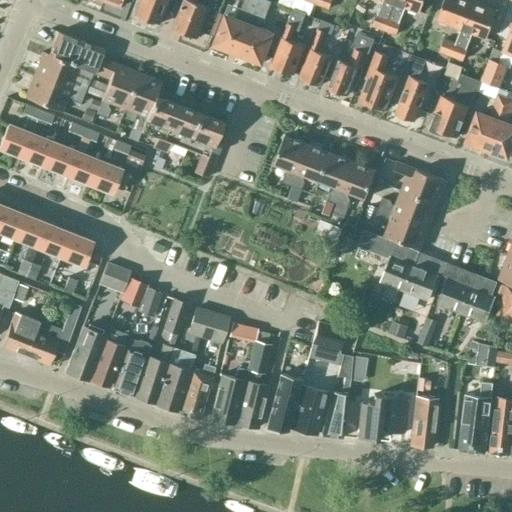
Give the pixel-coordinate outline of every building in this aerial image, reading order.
[(103,0),(102,2),(120,8),(122,0),(103,0)] [(140,0),(140,1),(135,14),(146,19),(147,21),(153,24),(155,22),(159,24),(168,0),(140,0)] [(196,2),(196,0),(183,0),(173,29),(196,38),(208,7),(196,2)] [(213,44),(237,53),(257,0),(243,0),(236,19),(225,14),(213,44)] [(263,0),(257,0),(237,53),(260,62),(272,32),(259,27),(269,2),(263,0)] [(317,0),(316,5),(314,4),(324,8),(328,10),(330,0),(317,0)] [(371,26),(383,30),(394,0),(381,0),(376,13),(371,26)] [(394,0),(383,30),(395,35),(400,22),(398,22),(404,7),(418,13),(423,0),(394,0)] [(443,0),(436,19),(458,28),(460,29),(471,0),(470,0),(443,0)] [(460,29),(458,28),(452,43),(454,44),(450,56),(462,61),(466,50),(465,49),(471,33),(486,38),(497,10),(471,0),(460,29)] [(291,10),(286,23),(270,66),(279,70),(281,72),(287,75),(290,73),(292,74),(303,45),(288,40),(292,30),(298,32),(305,13),(292,8),(291,10)] [(333,24),(328,23),(320,20),(317,28),(299,77),(308,80),(309,83),(315,85),(318,84),(320,85),(332,56),(317,50),(324,32),(330,34),(333,24)] [(511,23),(502,50),(492,47),(488,59),(480,80),(480,81),(498,88),(508,91),(511,81),(511,69),(509,68),(511,59),(511,23)] [(57,31),(48,54),(75,65),(84,42),(57,31)] [(353,48),(354,49),(348,63),(337,59),(326,87),(346,95),(363,52),(366,53),(372,38),(358,34),(353,48)] [(454,44),(452,43),(442,39),(438,52),(450,56),(454,44)] [(84,42),(75,65),(79,66),(104,76),(109,62),(99,58),(103,49),(84,42)] [(381,45),(378,52),(376,51),(366,77),(368,78),(359,100),(372,105),(370,108),(381,111),(382,109),(384,109),(397,76),(382,70),(390,48),(381,45)] [(42,51),(33,74),(84,93),(87,84),(79,80),(75,83),(72,82),(79,66),(75,65),(48,54),(42,51)] [(424,58),(418,56),(409,53),(405,65),(402,74),(409,76),(395,114),(397,114),(398,117),(404,119),(406,118),(413,121),(427,82),(417,78),(420,68),(424,58)] [(114,64),(95,113),(105,117),(108,109),(107,105),(108,102),(111,103),(124,108),(137,73),(114,64)] [(137,73),(124,108),(136,113),(131,127),(141,131),(155,96),(160,81),(137,73)] [(480,81),(480,80),(460,73),(456,82),(460,83),(453,100),(442,96),(429,129),(441,134),(442,132),(455,137),(466,106),(470,107),(480,81)] [(84,93),(33,74),(24,97),(60,111),(66,95),(70,96),(72,100),(80,103),(84,93)] [(104,84),(92,80),(88,92),(100,97),(104,84)] [(477,145),(486,149),(506,97),(497,94),(489,116),(477,111),(465,141),(468,142),(469,144),(475,146),(477,145)] [(222,122),(155,96),(141,131),(156,137),(152,146),(166,152),(170,143),(200,154),(194,172),(207,177),(226,127),(220,125),(222,122)] [(511,99),(506,97),(486,149),(495,152),(496,154),(501,156),(504,155),(507,156),(511,142),(511,124),(506,122),(511,105),(511,99)] [(37,119),(41,110),(25,104),(21,113),(26,115),(20,128),(7,123),(0,140),(0,148),(22,157),(32,133),(30,132),(35,118),(37,119)] [(94,111),(85,108),(80,119),(90,122),(94,111)] [(53,115),(41,110),(37,119),(49,124),(53,115)] [(85,138),(89,129),(70,122),(66,131),(85,138)] [(97,133),(89,129),(85,138),(94,142),(97,133)] [(46,167),(56,142),(32,133),(22,157),(46,167)] [(291,186),(307,144),(284,135),(273,163),(287,168),(281,182),(291,186)] [(141,161),(145,151),(115,139),(111,149),(141,161)] [(70,176),(80,152),(56,142),(46,167),(70,176)] [(329,152),(307,144),(291,186),(301,190),(306,176),(319,180),(329,152)] [(94,186),(104,162),(80,152),(70,176),(94,186)] [(352,161),(329,152),(319,180),(332,185),(326,199),(336,203),(352,161)] [(375,169),(352,161),(336,203),(346,207),(351,193),(365,198),(375,169)] [(406,174),(399,195),(434,208),(445,180),(395,161),(392,169),(406,174)] [(129,171),(104,162),(94,186),(110,192),(113,186),(122,189),(129,171)] [(382,196),(373,192),(368,203),(378,207),(382,196)] [(434,208),(399,195),(396,203),(382,197),(377,210),(427,228),(434,208)] [(334,204),(326,201),(321,213),(329,216),(334,204)] [(0,233),(13,238),(23,213),(0,203),(0,233)] [(345,210),(334,206),(330,217),(341,221),(345,210)] [(427,228),(377,210),(374,217),(389,222),(384,236),(419,249),(427,228)] [(36,247),(46,222),(23,213),(13,238),(36,247)] [(321,216),(318,225),(340,234),(344,224),(321,216)] [(59,256),(69,231),(46,222),(36,247),(59,256)] [(403,290),(418,251),(385,238),(363,229),(357,244),(388,257),(379,280),(403,290)] [(92,240),(69,231),(59,256),(82,266),(92,240)] [(352,239),(342,235),(336,249),(347,253),(352,239)] [(446,262),(418,251),(403,290),(428,299),(436,278),(440,279),(441,277),(446,262)] [(16,272),(24,276),(30,262),(21,258),(16,272)] [(511,260),(505,258),(498,279),(511,284),(511,260)] [(30,262),(24,276),(33,279),(38,265),(30,262)] [(121,291),(129,271),(106,262),(98,283),(121,291)] [(436,302),(460,312),(475,274),(446,262),(441,277),(445,279),(436,302)] [(10,300),(15,286),(17,280),(0,273),(0,307),(1,305),(6,307),(9,299),(10,300)] [(475,274),(460,312),(484,321),(494,296),(490,295),(495,282),(475,274)] [(70,294),(76,280),(67,276),(61,290),(70,294)] [(139,307),(147,284),(139,281),(128,276),(119,299),(139,307)] [(511,287),(506,285),(495,314),(511,320),(511,287)] [(26,290),(15,286),(10,300),(21,303),(26,290)] [(153,316),(161,292),(148,287),(140,311),(153,316)] [(153,402),(186,303),(173,298),(163,329),(171,331),(167,345),(162,343),(157,359),(146,355),(133,395),(153,402)] [(37,321),(24,355),(47,364),(53,350),(62,353),(80,306),(71,303),(61,330),(37,321)] [(187,333),(199,336),(206,310),(195,307),(187,333)] [(209,339),(217,313),(206,310),(199,336),(209,339)] [(0,344),(0,345),(24,355),(37,321),(13,311),(0,344)] [(228,316),(217,313),(209,339),(220,342),(228,316)] [(317,321),(311,343),(338,350),(344,329),(317,321)] [(434,329),(423,325),(417,342),(427,346),(434,329)] [(87,379),(103,338),(105,334),(81,326),(64,370),(87,379)] [(103,338),(87,379),(107,386),(123,345),(127,335),(118,332),(114,342),(103,338)] [(484,356),(486,344),(471,339),(469,353),(468,361),(483,363),(484,356)] [(271,345),(266,344),(253,341),(234,422),(257,427),(267,385),(256,383),(259,372),(264,373),(271,345)] [(146,355),(147,353),(126,346),(111,388),(132,395),(146,355)] [(194,354),(172,347),(154,403),(176,410),(194,354)] [(342,437),(352,356),(343,354),(337,375),(343,377),(340,393),(332,391),(320,435),(342,437)] [(281,363),(279,373),(264,428),(286,431),(301,379),(291,376),(294,366),(281,363)] [(203,364),(201,373),(190,369),(177,411),(198,419),(213,366),(203,364)] [(236,368),(234,377),(220,374),(209,417),(232,423),(245,370),(236,368)] [(479,395),(465,394),(463,411),(459,449),(484,452),(488,413),(491,381),(481,381),(479,395)] [(316,434),(327,392),(300,384),(288,427),(316,434)] [(402,433),(406,398),(373,394),(372,402),(360,401),(356,437),(376,439),(377,431),(402,433)] [(509,455),(511,430),(511,397),(494,395),(489,452),(509,455)] [(436,398),(429,398),(415,396),(409,444),(410,444),(430,446),(431,446),(436,398)]
